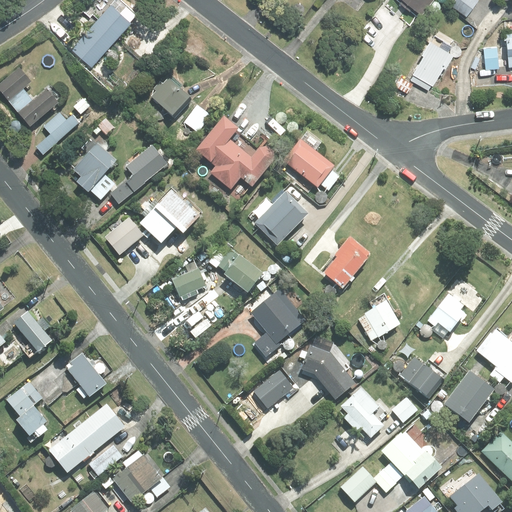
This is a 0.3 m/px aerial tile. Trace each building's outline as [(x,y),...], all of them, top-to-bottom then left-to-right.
[(106,0),(99,8),(107,15),(74,50),(93,68),(134,25),(132,23),(138,16),(120,0),(106,0)] [(456,0),(451,8),(466,19),(478,0),(456,0)] [(413,77),(410,82),(427,92),(430,88),(432,88),(442,71),(444,72),(452,59),(429,45),(421,58),(423,59),(412,77),(413,77)] [(496,50),(483,51),(485,71),(498,70),(496,50)] [(21,71),(0,88),(0,92),(33,131),(61,107),(48,93),(35,104),(25,92),(33,85),(21,71)] [(400,78),(394,87),(407,95),(412,86),(400,78)] [(155,91),(157,94),(152,98),(175,121),(193,104),(171,82),(164,88),(161,85),(155,91)] [(82,97),(73,107),(83,116),(92,106),(82,97)] [(198,107),(185,124),(199,135),(212,119),(198,107)] [(61,115),(45,129),(53,138),(38,151),(45,158),(81,125),(74,118),(68,123),(61,115)] [(98,126),(107,137),(115,130),(106,119),(98,126)] [(226,121),(198,154),(216,169),(211,176),(232,193),(241,181),(255,192),(278,164),(277,158),(271,152),(263,153),(255,162),(233,144),(241,134),(226,121)] [(334,174),(337,171),(303,143),(285,164),(319,192),(323,187),(330,193),(341,180),(334,174)] [(84,182),(79,187),(90,197),(93,194),(102,203),(116,187),(107,178),(119,166),(99,148),(75,174),(84,182)] [(154,149),(128,169),(136,180),(129,186),(128,185),(112,196),(120,206),(135,195),(136,195),(146,187),(169,169),(154,149)] [(143,228),(164,248),(180,231),(188,239),(203,223),(174,194),(160,208),(156,204),(144,217),(149,222),(143,228)] [(275,208),(256,227),(279,249),(310,218),(289,197),(287,198),(283,194),(272,205),(275,208)] [(222,249),(210,264),(218,270),(219,268),(229,276),(227,280),(251,298),(257,289),(264,294),(268,288),(263,284),(267,279),(224,247),(226,244),(222,242),(218,247),(222,249)] [(353,242),(337,260),(340,262),(327,277),(345,293),(371,264),(369,262),(372,259),(353,242)] [(205,284),(208,283),(205,276),(202,277),(197,265),(187,269),(190,276),(174,283),(182,301),(183,301),(184,304),(200,297),(199,294),(208,290),(205,284)] [(254,318),(269,336),(256,346),(268,361),(283,349),(281,346),(308,324),(283,294),(254,318)] [(391,306),(361,322),(373,344),(402,329),(391,306)] [(29,315),(16,328),(41,357),(55,345),(46,335),(52,330),(44,321),(39,326),(29,315)] [(511,346),(505,340),(507,338),(497,330),(479,351),(480,353),(479,354),(497,370),(491,377),(501,386),(506,380),(511,385),(511,346)] [(405,351),(407,353),(406,355),(413,360),(416,356),(429,366),(426,369),(416,361),(401,379),(430,402),(449,379),(432,365),(444,348),(425,333),(423,335),(420,333),(405,351)] [(296,358),(289,378),(301,382),(304,373),(317,378),(337,403),(357,387),(332,356),(312,348),(309,355),(303,352),(300,360),(296,358)] [(260,363),(246,351),(241,357),(255,369),(260,363)] [(83,356),(66,369),(82,389),(78,393),(85,401),(89,398),(92,401),(108,388),(83,356)] [(295,388),(280,370),(254,391),(269,409),(295,388)] [(473,377),(447,409),(472,429),(498,397),(473,377)] [(22,392),(8,404),(22,420),(44,401),(32,388),(24,395),(22,392)] [(352,419),(349,422),(359,433),(362,430),(373,442),(386,429),(373,415),(379,410),(372,403),(364,409),(363,408),(370,401),(363,394),(357,400),(356,398),(343,410),(352,419)] [(408,400),(394,412),(404,425),(419,413),(408,400)] [(244,405),(236,412),(249,426),(257,419),(244,405)] [(96,457),(95,456),(127,430),(108,407),(51,454),(70,477),(85,465),(86,466),(96,457)] [(36,411),(19,425),(33,441),(35,439),(39,444),(50,435),(46,430),(49,427),(36,411)] [(428,412),(422,416),(428,423),(434,419),(428,412)] [(447,413),(443,418),(448,422),(452,417),(447,413)] [(511,443),(503,434),(483,454),(511,483),(511,443)] [(342,491),(356,506),(378,485),(388,496),(399,486),(398,485),(405,478),(407,481),(409,480),(421,493),(445,471),(425,450),(422,453),(407,436),(404,438),(403,437),(383,455),(392,465),(375,481),(365,470),(342,491)] [(114,448),(90,468),(100,479),(123,459),(114,448)] [(140,453),(124,466),(129,472),(115,483),(134,507),(152,492),(158,500),(171,490),(146,458),(144,459),(140,453)] [(109,478),(101,484),(107,492),(115,485),(109,478)] [(452,501),(460,511),(458,511),(490,511),(491,511),(501,511),(506,508),(482,478),(452,501)] [(109,511),(95,494),(72,511),(109,511)] [(409,511),(435,511),(426,499),(409,511)]
